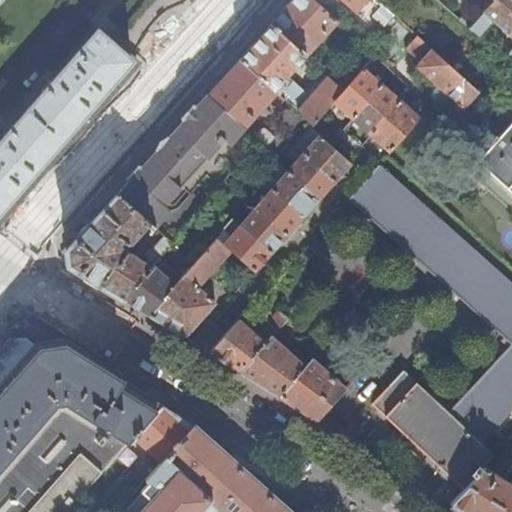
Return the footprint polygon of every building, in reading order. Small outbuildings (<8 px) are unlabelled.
[(291,0),(271,24),(305,56),(337,21),(325,10),(314,0),(291,0)] [(333,0),(314,0),(325,10),(329,6),(334,0),(333,0)] [(342,0),(356,12),(363,4),(385,23),(389,20),(394,24),(399,19),(377,0),(342,0)] [(492,0),(436,0),(453,15),(468,27),(483,11),(492,0)] [(511,66),(511,0),(492,0),(483,11),(468,27),(478,36),(492,20),(511,37),(511,51),(504,60),(511,66)] [(271,24),(239,58),(274,91),(287,76),(305,56),(271,24)] [(5,137),(0,142),(0,212),(132,62),(97,31),(52,83),(49,81),(41,92),(43,94),(14,127),(11,125),(2,135),(5,137)] [(462,108),(478,91),(417,36),(409,46),(423,60),(416,67),(462,108)] [(206,94),(210,98),(244,129),(245,128),(271,98),(279,106),(284,100),(274,91),(239,58),(206,94)] [(364,69),(344,91),(335,102),(353,118),(382,85),(364,69)] [(328,77),(321,71),(303,90),(311,97),(328,77)] [(287,76),(274,91),(284,100),(298,113),(311,97),(303,90),(287,76)] [(344,91),(328,77),(311,97),(298,113),(313,127),(325,114),(335,102),(344,91)] [(400,102),(382,85),(353,118),(371,135),(400,102)] [(210,98),(123,197),(150,221),(150,222),(157,228),(170,213),(164,208),(180,189),(171,181),(196,152),(207,161),(223,142),(229,147),(244,129),(210,98)] [(371,135),(390,151),(419,118),(400,102),(371,135)] [(511,123),(477,162),(511,194),(511,123)] [(295,148),(302,154),(319,135),(311,129),(295,148)] [(258,130),(253,136),(259,141),(266,148),(274,139),(264,130),(258,130)] [(302,154),(334,182),(350,163),(348,161),(330,145),(319,135),(302,154)] [(287,172),(318,199),(334,182),(302,154),(287,172)] [(459,484),(465,489),(485,467),(484,466),(494,454),(482,443),(511,410),(511,282),(379,163),(366,177),(350,195),(348,197),(511,343),(448,412),(404,370),(374,404),(459,484)] [(264,183),(271,190),(287,172),(280,166),(272,174),(264,183)] [(271,190),(302,217),(318,199),(287,172),(271,190)] [(255,208),(287,235),(302,217),(271,190),(255,208)] [(69,265),(123,299),(160,256),(172,242),(165,236),(146,257),(148,258),(145,261),(144,260),(120,244),(123,240),(126,242),(133,241),(150,222),(150,221),(123,197),(118,193),(67,249),(69,265)] [(240,225),(272,252),(287,235),(255,208),(240,225)] [(224,244),(230,249),(255,271),(272,252),(240,225),(232,219),(224,228),(232,235),(224,244)] [(224,228),(217,237),(224,244),(232,235),(224,228)] [(183,277),(149,315),(182,336),(187,334),(215,302),(198,286),(230,249),(224,244),(217,237),(183,277)] [(160,256),(123,299),(149,315),(183,277),(160,256)] [(239,320),(209,353),(240,372),(272,337),(291,315),(282,306),(256,335),(239,320)] [(272,337),(240,372),(279,396),(309,362),(305,359),(302,363),(272,337)] [(12,341),(0,354),(0,396),(42,351),(29,341),(12,341)] [(0,442),(76,353),(66,347),(42,351),(0,396),(0,442)] [(69,511),(136,437),(162,408),(76,353),(0,442),(0,511),(69,511)] [(355,364),(362,371),(372,360),(365,353),(355,364)] [(309,362),(279,396),(318,420),(345,389),(312,359),(309,362)] [(180,442),(193,427),(162,408),(136,437),(163,461),(180,442)] [(206,499),(221,511),(288,511),(193,427),(180,442),(193,454),(159,492),(140,511),(202,511),(206,508),(201,504),(206,499)] [(193,454),(180,442),(163,461),(147,481),(159,492),(193,454)] [(465,489),(451,504),(463,511),(511,511),(511,483),(485,467),(465,489)] [(465,489),(459,484),(444,500),(451,504),(465,489)]
